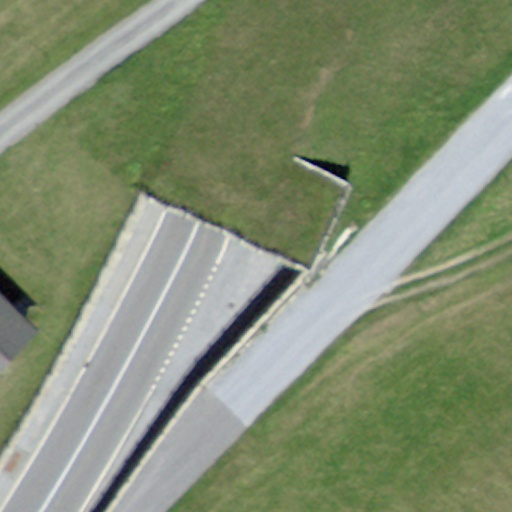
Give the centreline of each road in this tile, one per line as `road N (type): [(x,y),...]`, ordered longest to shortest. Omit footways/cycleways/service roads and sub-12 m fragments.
road 1 (primary): [(289,0),(198,218),(101,406),(34,511)]
road 2 (track): [(511,95),(140,511)]
road 3 (track): [(175,0),(0,133)]
